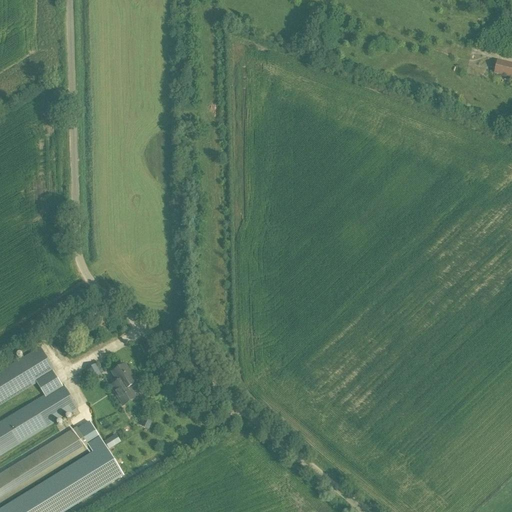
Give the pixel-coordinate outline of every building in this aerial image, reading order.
[(511,78),(511,64),(497,61),(494,74),(511,78)] [(136,340),(141,335),(133,329),(129,334),(136,340)] [(62,386),(54,372),(55,372),(40,348),(0,373),(0,405),(38,382),(46,396),(0,424),(0,455),(77,408),(63,385),(62,386)] [(91,380),(102,374),(96,363),(85,369),(91,380)] [(83,376),(83,365),(62,366),(62,377),(83,376)] [(123,406),(136,398),(130,387),(137,383),(125,365),(113,373),(124,391),(117,395),(123,406)] [(77,427),(0,474),(0,506),(91,451),(93,455),(0,511),(65,511),(123,477),(89,422),(78,429),(77,427)] [(116,434),(104,441),(109,449),(120,442),(116,434)]
